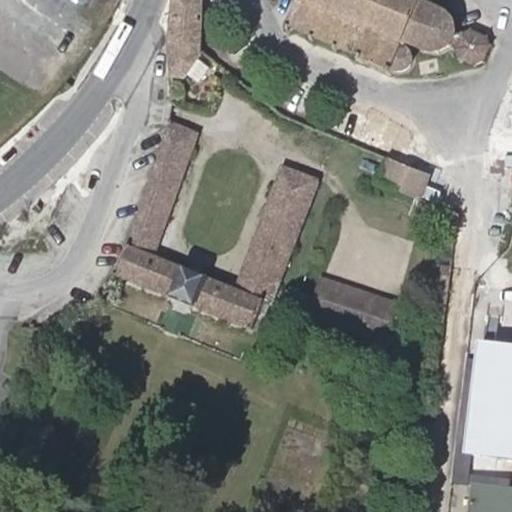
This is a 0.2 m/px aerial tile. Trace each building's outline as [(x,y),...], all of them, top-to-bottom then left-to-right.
[(185,78),(204,51),(202,49),(202,0),(174,0),(170,43),(170,45),(172,78),(185,78)] [(297,0),(285,31),(289,33),(291,28),(310,37),(309,41),(315,44),(317,39),(334,47),(333,51),(338,54),(340,49),(360,58),(358,61),(389,75),(391,71),(401,73),(407,70),(411,66),(413,59),(410,54),(402,47),(403,44),(420,51),(429,54),(437,55),(444,53),(450,47),(457,50),(459,60),(475,66),(482,63),(489,48),(486,39),(471,32),(463,36),(455,33),(456,28),(453,19),(447,12),(421,1),(421,0),(297,0)] [(129,248),(117,277),(251,329),(262,300),(270,303),(318,182),(284,168),(236,290),(154,258),(198,135),(172,126),(129,248)] [(376,186),(415,200),(421,203),(430,178),(418,173),(386,160),(376,186)] [(409,215),(455,233),(458,216),(421,203),(415,200),(409,215)] [(443,328),(451,269),(435,266),(430,307),(436,308),(433,327),(443,328)] [(396,307),(322,279),(308,314),(382,342),(396,307)] [(511,346),(483,342),(468,456),(511,461),(511,346)] [(474,485),(470,511),(506,511),(510,490),(474,485)]
